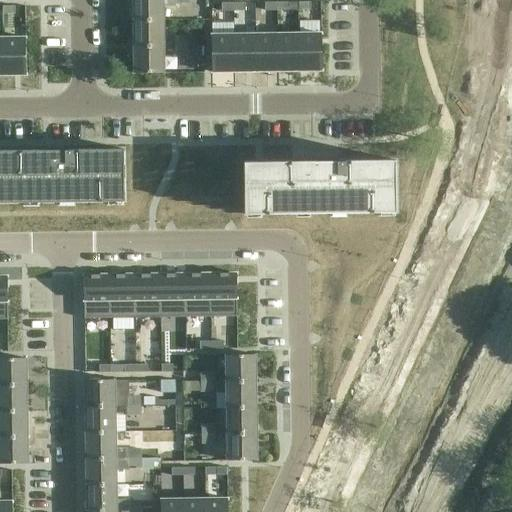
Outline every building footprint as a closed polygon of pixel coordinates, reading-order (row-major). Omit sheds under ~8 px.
[(189,4),(188,0),(133,0),(134,22),(163,22),(163,8),(177,8),(177,5),(189,4)] [(246,3),(234,4),(234,12),(246,11),(246,3)] [(277,3),(265,3),(265,11),(277,11),(277,3)] [(289,3),(277,3),(277,11),(289,11),(289,3)] [(310,3),(299,3),(299,5),(299,11),(310,11),(310,5),(310,3)] [(234,4),(222,4),(222,12),(234,12),(234,4)] [(15,7),(3,7),(3,15),(15,15),(15,7)] [(164,47),(163,22),(134,22),(134,47),(164,47)] [(278,34),(256,35),(257,72),(278,72),(278,34)] [(299,34),(278,34),(278,72),(300,72),(299,34)] [(322,34),(299,34),(300,72),(322,71),(322,34)] [(234,35),(212,35),(212,73),(235,73),(234,35)] [(256,35),(234,35),(235,73),(257,72),(256,35)] [(26,38),(4,38),(4,76),(27,76),(26,38)] [(175,39),(176,48),(189,48),(189,38),(175,39)] [(164,74),(164,47),(134,47),(134,74),(164,74)] [(176,48),(176,57),(189,57),(189,48),(176,48)] [(24,151),(0,151),(0,203),(24,203),(24,196),(38,196),(39,203),(60,203),(60,196),(74,196),(74,203),(108,202),(108,195),(123,195),(123,202),(125,202),(124,150),(65,151),(24,151)] [(296,162),(245,163),(245,215),(296,215),(310,214),(332,214),(332,207),(346,207),(346,214),(380,213),(380,206),(395,206),(396,206),(396,211),(395,211),(395,213),(397,213),(396,161),(337,162),(296,162)] [(186,274),(161,275),(161,318),(186,318),(186,274)] [(211,274),(186,274),(186,318),(211,317),(211,274)] [(237,274),(211,274),(211,317),(238,317),(237,274)] [(110,275),(84,276),(84,319),(111,319),(110,275)] [(135,275),(110,275),(111,319),(136,318),(135,275)] [(161,275),(135,275),(136,318),(161,318),(161,275)] [(8,277),(0,276),(0,320),(8,320),(8,277)] [(226,356),(226,382),(256,381),(255,355),(226,356)] [(26,359),(0,359),(0,385),(27,385),(26,359)] [(201,374),(201,383),(215,383),(215,374),(201,374)] [(128,380),(126,380),(114,380),(101,381),(85,381),(85,407),(115,407),(127,407),(141,407),(141,397),(128,397),(128,381),(128,380)] [(256,408),(256,381),(226,382),(215,383),(215,392),(215,394),(226,393),(227,409),(256,408)] [(215,392),(215,383),(201,383),(201,392),(215,392)] [(0,411),(27,411),(27,385),(0,385),(0,411)] [(115,407),(85,407),(86,433),(116,433),(115,407)] [(141,416),(141,407),(127,407),(127,416),(141,416)] [(256,434),(256,408),(227,409),(227,435),(256,434)] [(0,437),(27,438),(27,411),(0,411),(0,437)] [(202,425),(202,435),(216,435),(216,425),(202,425)] [(116,459),(116,433),(86,433),(86,460),(116,459)] [(257,461),(256,434),(227,435),(227,461),(257,461)] [(216,435),(202,435),(202,444),(216,445),(216,435)] [(0,464),(28,464),(27,438),(0,437),(0,464)] [(142,450),(127,449),(128,459),(142,459),(142,450)] [(116,485),(116,459),(86,460),(87,486),(116,485)] [(142,459),(128,459),(128,469),(142,469),(142,459)] [(183,468),(172,468),(172,476),(183,476),(183,468)] [(116,485),(87,486),(87,511),(117,511),(129,511),(129,502),(129,501),(117,501),(116,485)] [(184,511),(184,499),(161,500),(161,511),(184,511)] [(205,511),(206,499),(184,499),(184,511),(205,511)] [(228,511),(228,499),(206,499),(205,511),(228,511)] [(12,511),(12,502),(0,501),(0,511),(12,511)] [(129,502),(129,511),(142,511),(142,502),(129,502)]
